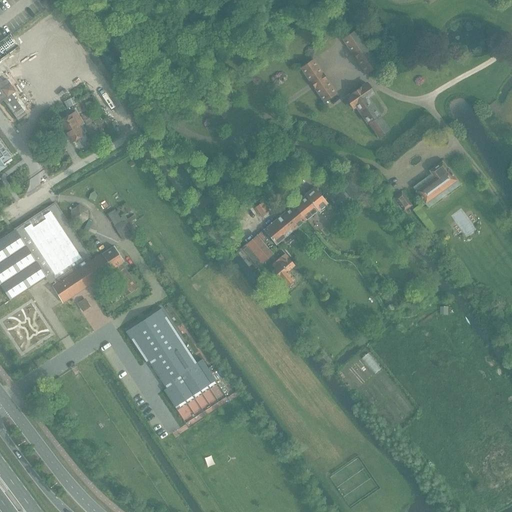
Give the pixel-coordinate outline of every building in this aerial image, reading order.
[(379,65),(356,31),(343,39),(367,73),(379,65)] [(301,68),(325,102),(337,94),(313,60),(301,68)] [(12,76),(8,79),(0,67),(0,102),(3,100),(18,121),(26,115),(34,109),(28,102),(26,103),(17,91),(21,87),(12,76)] [(378,137),(389,130),(379,117),(380,117),(367,99),(374,94),(367,83),(346,98),(353,108),(356,106),(368,124),(369,123),(378,137)] [(73,105),(81,100),(78,95),(70,100),(69,99),(64,102),(67,108),(73,106),(73,105)] [(76,112),(60,122),(72,142),(83,135),(78,126),(83,124),(76,112)] [(0,170),(4,168),(1,164),(11,156),(0,140),(0,170)] [(433,178),(415,191),(413,192),(423,206),(457,183),(447,169),(446,169),(442,163),(429,172),(433,178)] [(363,194),(351,180),(342,187),(354,202),(363,194)] [(319,211),(327,204),(313,187),(305,195),(305,196),(264,230),(277,245),(318,211),(319,211)] [(394,198),(403,211),(412,205),(402,192),(394,198)] [(16,230),(0,239),(0,285),(9,299),(45,275),(50,283),(58,278),(61,282),(52,287),(63,303),(110,271),(126,296),(138,288),(121,263),(124,262),(114,247),(99,257),(98,254),(95,257),(96,259),(92,262),(89,257),(90,257),(55,204),(16,230)] [(108,213),(108,214),(115,225),(114,226),(123,240),(132,235),(126,225),(125,226),(122,221),(115,209),(108,213)] [(256,236),(239,250),(255,269),(272,254),(256,236)] [(287,272),(295,266),(285,254),(272,265),(275,268),(273,271),(287,288),(295,281),(287,272)] [(387,302),(395,310),(400,305),(393,297),(387,302)] [(90,307),(85,299),(77,304),(82,312),(90,307)] [(141,322),(125,332),(145,363),(148,361),(150,365),(164,386),(166,389),(165,390),(163,390),(174,408),(175,407),(215,381),(216,381),(202,360),(197,363),(161,309),(145,319),(141,322)]
